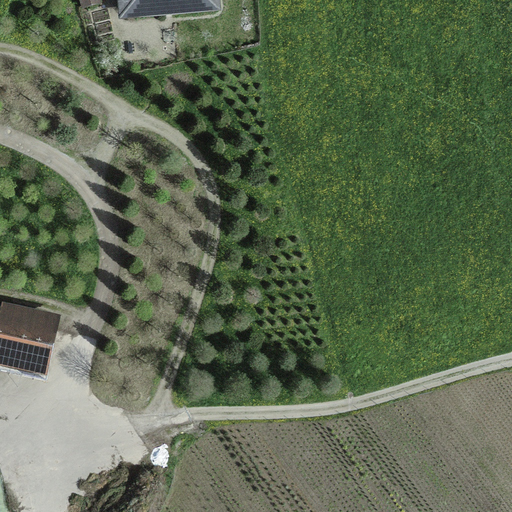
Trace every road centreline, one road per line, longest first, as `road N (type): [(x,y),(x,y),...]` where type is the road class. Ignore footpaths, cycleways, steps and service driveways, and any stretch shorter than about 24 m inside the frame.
road 1 (track): [(511,365),(347,412),(285,418),(162,416),(0,388)]
road 2 (track): [(162,416),(216,237),(213,188),(191,154),(135,117),(45,66),(0,54)]
road 3 (track): [(0,136),(84,180),(114,234),(107,293),(87,355),(52,401),(0,424)]
